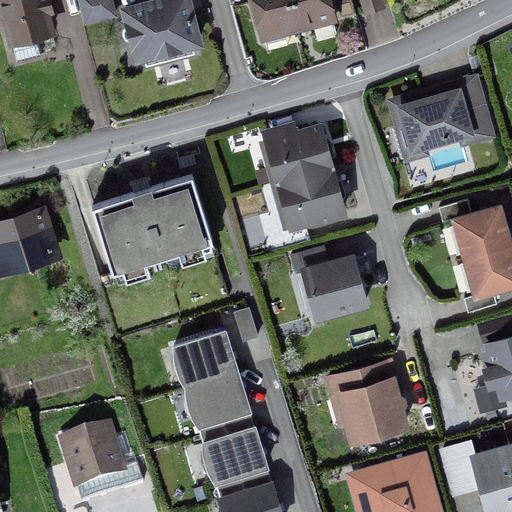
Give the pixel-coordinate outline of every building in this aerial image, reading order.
[(53,0),(3,0),(16,51),(64,38),(53,0)] [(114,0),(80,0),(89,30),(121,21),(114,0)] [(200,0),(176,0),(130,12),(145,68),(213,51),(200,0)] [(300,33),(290,0),(255,0),(267,42),(300,33)] [(290,0),(300,33),(344,21),(337,0),(290,0)] [(384,0),(360,0),(367,19),(388,12),(384,0)] [(478,73),(386,99),(404,163),(430,156),(429,151),(459,142),(461,147),(496,137),(478,73)] [(281,179),(329,166),(319,132),(310,135),(306,123),(269,133),(281,179)] [(329,166),(281,179),(295,230),(343,217),(329,166)] [(190,177),(97,207),(119,276),(212,246),(190,177)] [(464,254),(507,241),(496,203),(469,211),(465,196),(435,204),(440,220),(453,216),(464,254)] [(46,205),(0,218),(0,278),(62,260),(46,205)] [(511,257),(507,241),(464,254),(475,291),(462,295),(467,311),(496,302),(492,288),(511,281),(511,257)] [(355,258),(309,271),(321,315),(367,302),(355,258)] [(186,385),(233,369),(228,355),(221,333),(174,349),(186,385)] [(511,340),(487,348),(493,366),(485,369),(492,392),(502,389),(507,405),(511,403),(511,340)] [(233,369),(186,385),(204,440),(251,425),(238,384),(233,369)] [(366,369),(325,381),(333,407),(345,403),(356,439),(407,424),(394,379),(371,386),(366,369)] [(116,425),(61,444),(80,498),(134,479),(116,425)] [(251,425),(204,440),(217,480),(237,473),(243,490),(270,481),(251,425)] [(511,511),(511,454),(510,447),(477,456),(493,511),(511,511)] [(443,511),(426,451),(346,473),(356,511),(443,511)] [(237,473),(217,480),(227,511),(280,511),(270,481),(243,490),(237,473)]
